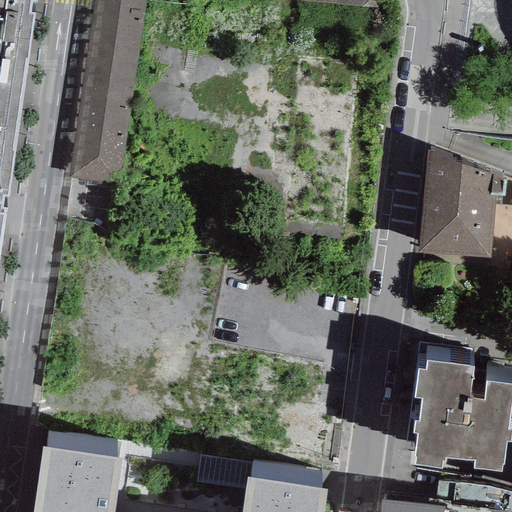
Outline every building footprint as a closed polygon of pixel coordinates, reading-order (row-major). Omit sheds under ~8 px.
[(0,0),(0,211),(5,212),(7,204),(1,204),(3,193),(9,194),(34,10),(28,8),(29,0),(0,0)] [(93,0),(69,178),(119,185),(145,0),(93,0)] [(376,0),(293,0),(376,8),(376,0)] [(506,176),(425,148),(418,251),(488,258),(496,193),(504,194),(506,176)] [(511,178),(506,176),(504,194),(502,209),(511,209),(511,178)] [(473,364),(426,357),(424,367),(415,366),(405,440),(413,442),(411,452),(414,452),(413,461),(440,465),(441,457),(444,457),(445,452),(474,455),(473,465),(500,468),(501,461),(503,462),(506,437),(511,438),(511,427),(507,426),(511,388),(511,380),(486,378),(484,397),(468,395),(473,364)] [(112,511),(121,455),(42,443),(31,511),(323,511),(327,486),(247,475),(241,511),(112,511)] [(386,498),(381,498),(379,511),(509,511),(510,509),(387,493),(386,498)]
